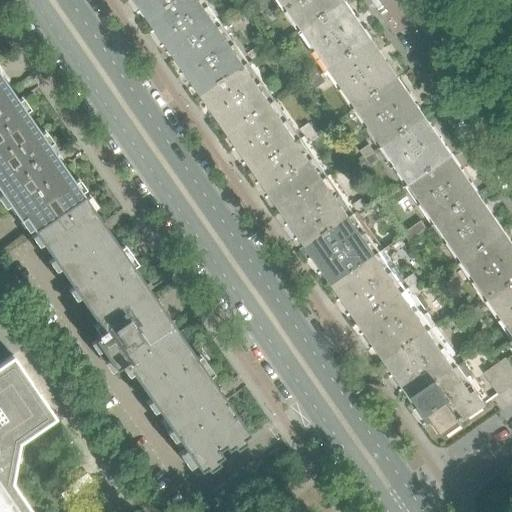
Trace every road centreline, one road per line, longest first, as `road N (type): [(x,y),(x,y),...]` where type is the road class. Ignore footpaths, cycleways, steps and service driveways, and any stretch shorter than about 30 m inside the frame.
road 1 (secondary): [(29,0),(383,511)]
road 2 (secondary): [(418,501),(70,0)]
road 3 (residential): [(389,0),(511,180)]
